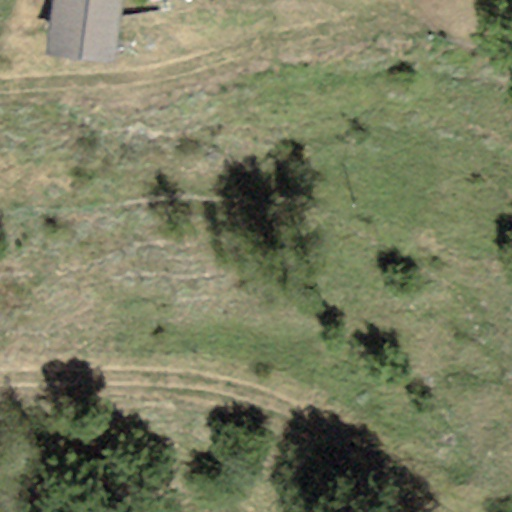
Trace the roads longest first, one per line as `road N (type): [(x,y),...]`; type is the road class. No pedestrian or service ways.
road 1 (track): [(457,511),(281,402),(190,380),(0,380)]
road 2 (track): [(0,83),(122,76),(188,62),(376,15),(375,3),(363,0)]
